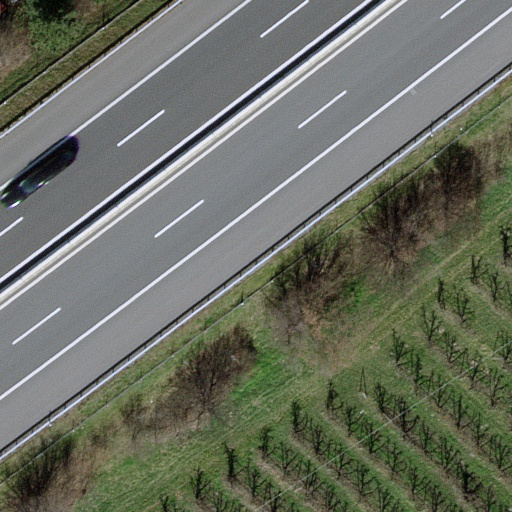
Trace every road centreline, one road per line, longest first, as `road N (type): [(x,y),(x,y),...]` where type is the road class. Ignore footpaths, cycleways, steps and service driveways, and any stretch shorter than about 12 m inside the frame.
road 1 (motorway): [(0,351),(464,0)]
road 2 (motorway): [(305,0),(0,231)]
